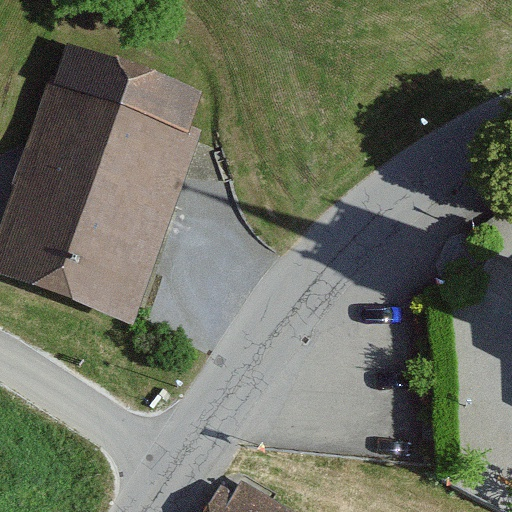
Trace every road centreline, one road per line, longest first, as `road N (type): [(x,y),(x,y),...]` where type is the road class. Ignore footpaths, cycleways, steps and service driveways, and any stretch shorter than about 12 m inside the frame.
road 1 (tertiary): [(171,473),(295,299),(472,155),(511,149)]
road 2 (residential): [(171,473),(0,353)]
